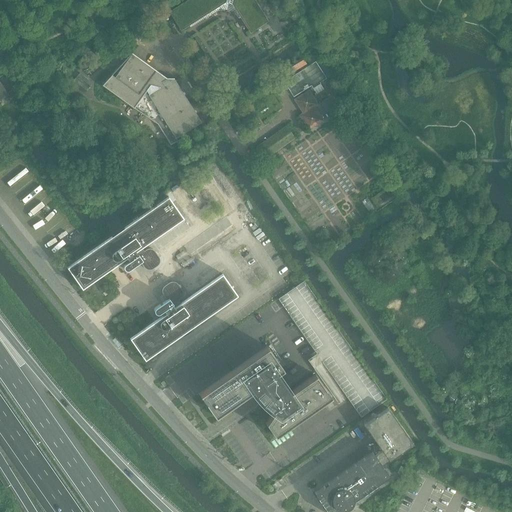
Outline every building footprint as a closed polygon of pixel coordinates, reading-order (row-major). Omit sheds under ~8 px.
[(253,0),(191,0),(171,13),(180,29),(203,14),(206,19),(221,9),(232,12),(237,19),(242,16),(252,31),(267,22),(253,0)] [(130,37),(105,53),(108,58),(133,42),(130,37)] [(111,75),(104,85),(157,124),(171,146),(185,137),(183,134),(201,123),(174,79),(169,82),(156,72),(156,71),(132,54),(130,57),(128,56),(121,66),(123,67),(115,78),(111,75)] [(303,59),(279,74),(282,79),(306,64),(303,59)] [(304,114),(300,116),(309,129),(316,125),(313,122),(320,117),(314,107),(317,105),(309,92),(295,100),(304,114)] [(286,126),(256,148),(265,160),(295,139),(286,126)] [(111,235),(112,236),(67,268),(82,289),(124,260),(127,258),(129,261),(125,264),(124,265),(123,266),(123,267),(124,268),(124,269),(125,270),(126,270),(127,270),(128,270),(129,270),(140,262),(140,263),(140,264),(140,265),(140,266),(141,266),(141,267),(142,267),(143,266),(144,268),(145,268),(146,269),(147,270),(148,270),(149,270),(150,270),(151,270),(152,269),(153,269),(158,265),(159,265),(159,264),(160,263),(160,262),(160,261),(160,260),(160,259),(160,258),(159,257),(155,251),(154,250),(153,249),(152,249),(151,249),(150,248),(148,248),(147,249),(146,249),(144,251),(142,248),(183,218),(168,197),(124,228),(123,227),(121,228),(119,228),(118,229),(116,230),(115,231),(114,232),(112,234),(111,235)] [(163,316),(130,339),(145,360),(181,335),(182,336),(183,336),(185,335),(187,334),(188,333),(190,332),(191,331),(192,329),(193,328),(193,327),(237,296),(222,274),(181,303),(178,300),(180,299),(181,298),(182,297),(182,296),(183,296),(183,295),(183,294),(183,293),(183,292),(182,291),(182,290),(177,284),(177,283),(176,282),(175,282),(174,281),(173,281),(172,281),(171,281),(170,282),(164,286),(163,287),(163,288),(162,288),(162,289),(162,291),(162,292),(162,293),(162,294),(163,294),(163,296),(163,297),(162,297),(162,298),(163,298),(163,299),(164,300),(165,300),(166,300),(166,299),(166,300),(155,308),(154,309),(154,310),(154,311),(154,312),(155,313),(156,314),(157,314),(158,314),(159,314),(164,311),(166,313),(163,316)] [(304,281),(295,287),(309,307),(318,301),(304,281)] [(274,412),(266,423),(275,436),(331,397),(316,375),(290,393),(277,374),(283,369),(268,347),(200,395),(215,417),(252,391),(254,393),(256,396),(257,395),(259,397),(258,398),(258,399),(258,400),(258,401),(259,401),(260,402),(261,402),(262,402),(263,402),(265,404),(264,404),(266,407),(269,408),(271,410),(274,412)] [(324,364),(315,370),(339,405),(349,399),(324,364)] [(373,380),(364,386),(378,406),(386,400),(373,380)] [(372,445),(371,446),(371,450),(373,452),(314,493),(323,505),(320,507),(324,511),(326,510),(327,511),(338,511),(340,510),(342,511),(343,511),(344,511),(345,510),(347,510),(348,509),(349,509),(351,508),(352,506),(352,505),(353,504),(353,503),(354,502),(354,501),(389,476),(381,464),(388,460),(389,461),(413,444),(388,408),(363,425),(377,445),(372,445)]
